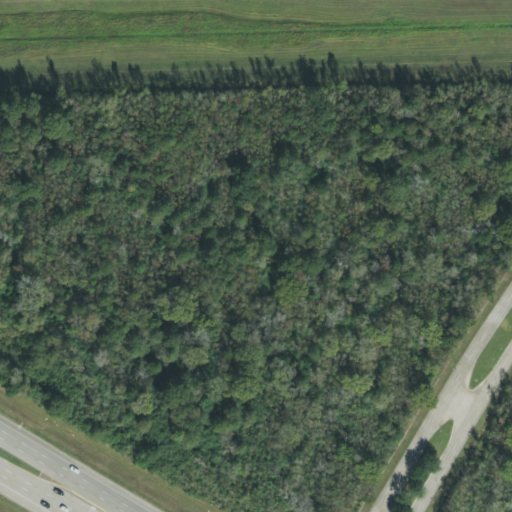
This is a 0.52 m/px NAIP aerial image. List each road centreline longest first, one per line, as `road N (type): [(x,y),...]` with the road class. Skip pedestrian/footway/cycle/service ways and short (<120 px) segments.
road 1 (residential): [(511,292),(378,511)]
road 2 (residential): [(415,511),(511,350)]
road 3 (primary): [(124,511),(0,437)]
